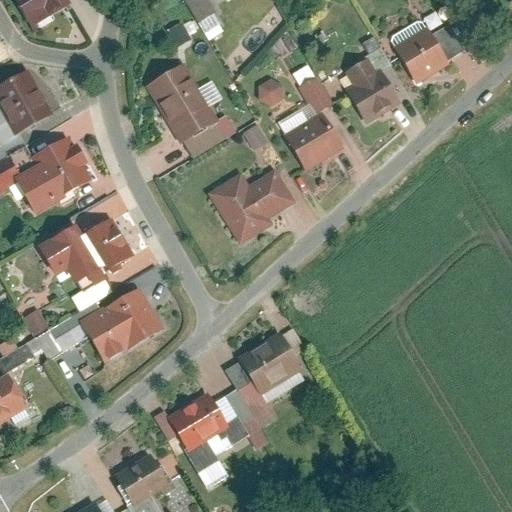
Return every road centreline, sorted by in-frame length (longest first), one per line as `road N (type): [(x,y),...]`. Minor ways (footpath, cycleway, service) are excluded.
road 1 (residential): [(214,330),(511,63)]
road 2 (residential): [(214,330),(106,147),(87,56)]
road 3 (residential): [(0,493),(81,441),(214,330)]
